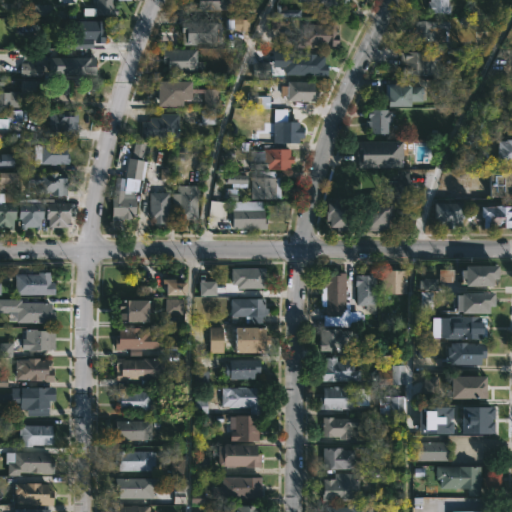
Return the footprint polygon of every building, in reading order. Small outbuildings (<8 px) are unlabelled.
[(114,0),(114,7),(116,8),(116,17),(94,16),(94,0),(114,0)] [(237,0),(237,9),(195,9),(195,0),(237,0)] [(343,0),(343,10),(336,10),(336,6),(319,6),(319,0),(343,0)] [(447,0),(447,5),(450,5),(450,14),(427,13),(427,2),(429,2),(429,0),(447,0)] [(33,15),(48,14),(48,5),(33,5),(33,15)] [(249,20),(233,19),(233,30),(248,31),(249,20)] [(102,20),(103,43),(94,43),(94,40),(71,40),(71,20),(102,20)] [(444,41),(414,41),(414,20),(449,21),(449,32),(445,32),(444,41)] [(214,22),(218,23),(218,26),(221,26),(221,32),(219,32),(219,36),(214,35),(214,43),(195,43),(195,45),(180,45),(180,32),(178,32),(178,22),(214,22)] [(335,34),(335,46),(311,45),(311,47),(292,47),(292,35),(300,35),(300,23),(335,24),(335,34)] [(196,49),(196,72),(166,72),(166,63),(160,63),(160,49),(196,49)] [(429,75),(399,75),(399,51),(430,51),(429,75)] [(313,53),(313,55),(321,55),(321,63),(325,64),(324,76),(294,75),(294,66),(290,66),(290,60),(294,60),(294,54),(313,53)] [(93,74),(48,74),(48,57),(93,57),(93,74)] [(20,76),(41,76),(41,61),(20,62),(20,76)] [(269,63),(253,63),(252,74),(269,75),(269,63)] [(175,97),(147,97),(147,79),(175,79),(175,97)] [(38,80),(38,95),(33,94),(33,99),(36,99),(36,105),(21,104),(21,107),(0,107),(0,81),(2,81),(2,92),(18,91),(19,93),(19,80),(38,80)] [(280,81),(279,103),(269,103),(268,108),(256,108),(257,101),(245,101),(246,91),(256,92),(256,96),(268,96),(269,80),(280,81)] [(313,81),(313,90),(315,90),(314,101),(286,101),(286,96),(280,96),(280,86),(286,86),(286,81),(313,81)] [(409,84),(409,86),(422,86),(422,102),(409,101),(409,107),(387,107),(387,100),(385,100),(385,84),(409,84)] [(54,100),(66,100),(67,86),(54,85),(54,100)] [(71,100),(85,100),(85,87),(71,87),(71,100)] [(202,105),(219,105),(218,89),(202,89),(202,105)] [(0,110),(20,111),(20,122),(5,121),(5,139),(0,138),(0,110)] [(76,132),(46,131),(46,110),(77,111),(76,132)] [(200,124),(214,124),(215,111),(200,110),(200,124)] [(387,110),(387,112),(390,112),(390,122),(387,122),(387,134),(370,134),(370,128),(365,128),(365,121),(369,121),(369,118),(368,118),(368,110),(387,110)] [(176,137),(139,137),(139,121),(147,121),(147,117),(158,117),(158,114),(176,114),(176,137)] [(297,121),(297,126),(301,126),(301,138),(296,138),(296,143),(271,143),(271,141),(264,141),(264,133),(266,133),(266,122),(297,121)] [(511,139),(511,166),(504,166),(504,164),(496,163),(496,141),(511,139)] [(400,167),(355,167),(355,141),(400,140),(400,167)] [(64,145),(64,153),(66,153),(66,164),(32,164),(32,144),(64,145)] [(288,149),(288,155),(291,155),(291,163),(287,163),(287,170),(248,168),(248,151),(262,152),(262,148),(288,149)] [(13,165),(13,154),(0,154),(0,163),(0,166),(13,165)] [(273,177),(279,177),(278,197),(274,197),(274,199),(249,199),(249,177),(257,177),(257,171),(273,171),(273,177)] [(0,172),(14,172),(14,183),(11,183),(11,192),(8,192),(8,194),(0,193),(0,172)] [(55,172),(55,174),(66,174),(66,199),(53,198),(53,195),(49,195),(49,192),(26,192),(26,174),(55,172)] [(247,173),(226,173),(225,186),(246,186),(247,173)] [(511,173),(511,197),(488,197),(488,173),(511,173)] [(196,189),(194,221),(178,222),(178,209),(170,209),(170,193),(176,193),(176,185),(196,185),(196,189)] [(121,220),(109,220),(109,198),(111,198),(111,190),(132,190),(132,215),(128,215),(128,218),(121,218),(121,220)] [(161,219),(161,224),(151,223),(151,219),(147,219),(147,192),(167,192),(167,219),(161,219)] [(0,199),(8,199),(8,203),(14,203),(14,218),(11,218),(11,229),(7,229),(7,227),(0,227),(0,199)] [(44,199),(43,204),(41,204),(40,206),(41,219),(39,219),(38,230),(33,230),(33,227),(24,227),(24,230),(19,230),(20,218),(16,218),(16,202),(18,202),(18,199),(44,199)] [(208,216),(223,218),(225,203),(210,200),(208,216)] [(263,201),(262,218),(266,218),(266,228),(232,228),(232,201),(263,201)] [(69,203),(69,227),(52,227),(52,229),(47,229),(48,218),(45,218),(44,215),(45,203),(69,203)] [(356,204),(356,228),(347,228),(347,231),(335,230),(335,228),(328,228),(328,222),(324,222),(325,203),(356,204)] [(460,218),(460,226),(453,226),(453,229),(443,229),(444,226),(436,226),(436,219),(433,219),(433,203),(463,203),(463,218),(460,218)] [(388,212),(389,216),(386,215),(386,231),(365,231),(365,228),(361,227),(361,206),(388,206),(388,212)] [(499,206),(499,207),(511,207),(511,227),(504,229),(482,229),(482,219),(480,219),(480,207),(499,206)] [(492,281),(492,284),(458,282),(458,280),(460,280),(460,275),(459,275),(459,267),(463,267),(463,262),(497,263),(497,275),(492,275),(492,281)] [(38,267),(38,271),(49,271),(49,275),(52,275),(52,281),(53,281),(53,294),(15,293),(15,285),(9,285),(9,273),(16,274),(16,270),(22,270),(22,267),(38,267)] [(263,276),(263,287),(241,287),(241,284),(230,284),(230,267),(263,267),(263,276)] [(390,267),(390,268),(405,269),(405,292),(388,292),(388,297),(382,297),(382,292),(379,292),(380,267),(390,267)] [(438,281),(452,282),(453,269),(438,269),(438,281)] [(345,271),(346,301),(350,301),(351,326),(324,326),(325,291),(321,291),(321,273),(335,273),(335,271),(345,271)] [(375,273),(375,310),(364,310),(364,305),(355,304),(355,286),(353,286),(353,275),(366,275),(366,273),(375,273)] [(436,290),(436,279),(418,278),(418,289),(436,290)] [(185,295),(185,282),(173,282),(173,279),(164,279),(164,295),(185,295)] [(215,295),(215,281),(198,282),(199,296),(215,295)] [(487,304),(488,311),(460,311),(460,309),(452,310),(451,293),(459,292),(459,290),(492,290),(493,304),(487,304)] [(432,292),(419,292),(419,311),(432,311),(432,292)] [(263,306),(263,307),(267,307),(267,314),(262,315),(262,323),(230,323),(230,298),(263,297),(263,306)] [(182,315),(183,299),(165,298),(165,314),(182,315)] [(147,322),(148,300),(118,300),(118,322),(147,322)] [(52,311),(52,322),(24,322),(24,326),(15,326),(16,302),(49,302),(49,311),(52,311)] [(480,314),(480,320),(482,320),(482,339),(445,338),(445,336),(430,335),(431,316),(448,317),(448,314),(480,314)] [(53,326),(53,349),(42,349),(42,350),(20,349),(21,339),(9,339),(10,329),(24,329),(26,328),(26,325),(53,326)] [(138,326),(156,327),(156,347),(123,346),(123,350),(113,349),(114,336),(117,336),(118,326),(138,326)] [(222,353),(207,353),(207,327),(222,327),(222,353)] [(264,327),(264,334),(269,334),(268,345),(253,345),(253,353),(231,353),(232,327),(264,327)] [(350,329),(350,333),(355,333),(355,341),(352,341),(352,351),(317,350),(318,328),(350,329)] [(465,341),(485,342),(484,356),(479,356),(479,364),(448,363),(448,356),(445,355),(445,345),(448,345),(448,342),(465,341)] [(12,342),(0,342),(0,356),(12,356),(12,342)] [(437,345),(418,345),(417,357),(437,358),(437,345)] [(165,358),(165,381),(152,382),(152,378),(113,379),(113,375),(115,375),(115,358),(141,358),(141,357),(156,357),(156,349),(178,348),(178,356),(165,358)] [(38,357),(38,359),(49,359),(49,363),(51,363),(51,368),(53,368),(53,381),(29,381),(29,379),(15,378),(15,367),(17,364),(17,359),(26,360),(26,357),(38,357)] [(335,358),(335,361),(352,361),(352,370),(358,370),(358,381),(319,380),(319,366),(323,366),(323,357),(335,358)] [(251,380),(223,380),(223,360),(257,359),(257,374),(251,374),(251,380)] [(404,385),(376,385),(376,370),(390,370),(390,365),(404,364),(404,385)] [(437,376),(423,376),(423,392),(437,391),(437,376)] [(485,376),(450,376),(450,398),(485,399),(485,376)] [(337,386),(352,387),(351,409),(317,410),(317,397),(320,397),(320,387),(337,386)] [(255,387),(255,394),(260,394),(259,414),(249,414),(249,407),(220,405),(221,390),(224,391),(224,387),(255,387)] [(47,401),(46,417),(26,416),(26,410),(17,409),(17,402),(0,402),(0,393),(9,394),(9,388),(52,388),(52,401),(47,401)] [(150,392),(149,411),(115,411),(116,403),(113,403),(113,391),(150,392)] [(404,415),(378,415),(377,396),(404,396),(404,415)] [(424,433),(411,433),(411,405),(424,405),(424,433)] [(418,433),(451,434),(452,407),(418,406),(418,433)] [(480,407),(480,408),(485,408),(485,428),(480,428),(480,430),(457,430),(457,426),(452,426),(452,413),(456,413),(456,411),(457,411),(457,406),(480,407)] [(229,440),(229,430),(234,430),(234,414),(258,415),(258,441),(229,440)] [(332,416),(367,417),(367,432),(356,432),(355,426),(350,426),(350,438),(339,438),(339,436),(321,436),(321,416),(332,416)] [(150,420),(154,421),(154,436),(150,436),(150,440),(117,440),(117,430),(114,430),(114,420),(150,420)] [(50,425),(52,433),(52,444),(31,444),(31,446),(20,446),(20,435),(18,435),(18,428),(20,428),(20,424),(50,425)] [(419,461),(414,461),(414,442),(446,442),(445,461),(419,461)] [(229,443),(255,445),(255,454),(259,454),(259,468),(229,466),(229,468),(225,468),(225,467),(222,466),(217,466),(217,445),(229,443)] [(340,448),(340,450),(352,450),(352,469),(320,469),(320,448),(340,448)] [(48,452),(48,457),(54,457),(53,473),(18,472),(18,475),(6,475),(7,462),(5,462),(5,452),(12,452),(12,450),(48,452)] [(150,451),(154,452),(154,465),(150,465),(150,470),(117,470),(117,462),(114,462),(114,450),(150,451)] [(170,456),(170,474),(184,473),(184,456),(170,456)] [(479,477),(478,495),(466,495),(466,488),(438,488),(439,478),(435,478),(435,466),(479,466),(479,477)] [(357,478),(358,479),(358,491),(352,491),(352,500),(321,500),(321,479),(333,479),(333,472),(357,473),(357,478)] [(152,503),(114,503),(114,477),(159,477),(159,485),(152,485),(152,503)] [(258,499),(210,499),(210,486),(220,486),(220,477),(259,477),(258,499)] [(38,482),(45,483),(45,489),(51,489),(51,491),(54,491),(54,496),(50,496),(50,505),(13,503),(13,494),(12,494),(11,490),(12,483),(38,482)] [(166,504),(159,504),(159,488),(167,488),(167,483),(182,483),(182,504),(166,504)] [(0,511),(0,503),(13,504),(13,509),(48,509),(48,511),(0,511)]
